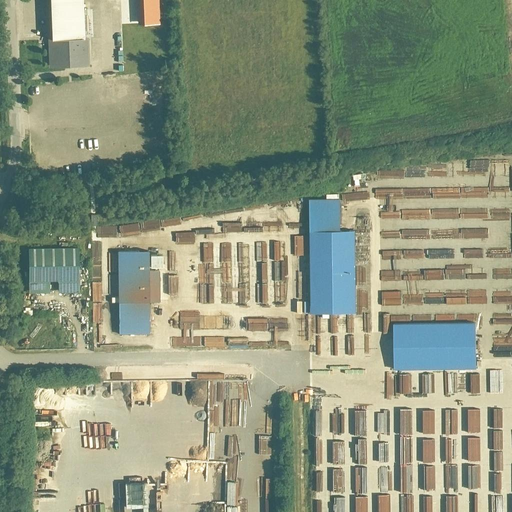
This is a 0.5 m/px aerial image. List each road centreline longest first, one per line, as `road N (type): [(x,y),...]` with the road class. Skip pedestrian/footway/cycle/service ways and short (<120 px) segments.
road 1 (track): [(316,0),(315,158),(0,217)]
road 2 (unknown): [(0,367),(325,364)]
road 3 (residential): [(0,205),(18,114),(14,0)]
